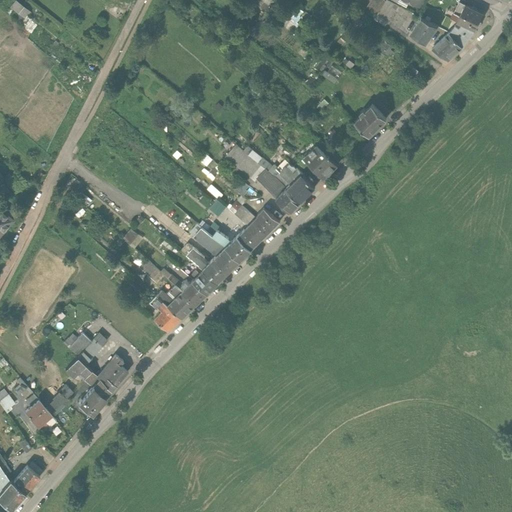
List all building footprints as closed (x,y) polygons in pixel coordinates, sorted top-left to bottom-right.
[(119,0),(118,0),(101,0),(100,5),(116,10),(119,0)] [(376,14),(384,0),(370,0),(366,9),(376,14)] [(397,3),(392,0),(384,0),(376,14),(388,21),(398,3),(397,3)] [(33,18),(12,2),(4,13),(24,29),(33,18)] [(454,13),(460,16),(466,6),(460,2),(454,13)] [(482,14),(466,6),(460,16),(457,22),(462,24),(474,30),(482,14)] [(388,21),(376,14),(373,19),(385,26),(388,21)] [(437,26),(421,16),(410,32),(426,43),(437,26)] [(474,30),(462,24),(459,27),(457,25),(450,33),(463,45),(474,30)] [(463,45),(450,33),(433,48),(448,59),(463,45)] [(397,52),(387,44),(377,57),(387,65),(397,52)] [(344,76),(321,58),(313,68),(336,87),(344,76)] [(386,118),(372,104),(366,110),(364,108),(360,112),(362,114),(355,120),(369,134),(386,118)] [(329,156),(317,144),(309,152),(310,153),(306,158),(324,177),(338,164),(330,155),(329,156)] [(258,163),(236,145),(226,156),(256,182),(262,175),(269,182),(266,185),(276,197),(286,187),(258,163)] [(283,175),(262,158),(258,163),(286,187),(291,183),(283,175)] [(303,173),(297,167),(295,169),(286,160),(277,168),(281,172),(281,173),(283,175),(291,183),(286,187),(300,201),(315,186),(302,173),(303,173)] [(300,201),(286,187),(276,197),(290,211),(300,201)] [(219,215),(227,205),(217,198),(209,208),(219,215)] [(236,215),(251,222),(255,213),(247,210),(247,209),(240,206),(236,215)] [(254,223),(267,236),(281,223),(267,209),(259,216),(260,217),(254,223)] [(254,223),(243,235),(255,248),(267,236),(254,223)] [(124,235),(135,245),(141,238),(131,228),(124,235)] [(219,238),(228,246),(242,260),(255,248),(243,235),(234,243),(223,234),(219,238)] [(228,246),(218,257),(232,271),(242,260),(228,246)] [(152,276),(158,267),(145,257),(139,267),(152,276)] [(218,257),(205,269),(219,283),(232,271),(218,257)] [(219,283),(205,269),(201,273),(197,270),(193,273),(197,277),(193,281),(207,295),(219,283)] [(182,284),(171,275),(168,278),(176,284),(182,291),(185,287),(182,284)] [(207,295),(193,281),(190,284),(186,281),(182,284),(185,287),(182,291),(197,305),(207,295)] [(182,291),(176,284),(170,290),(172,293),(169,296),(166,293),(165,294),(161,290),(156,295),(182,319),(197,305),(182,291)] [(182,319),(156,295),(150,302),(158,309),(160,312),(155,318),(170,332),(182,319)] [(108,340),(100,332),(93,339),(101,347),(108,340)] [(92,341),(82,333),(69,347),(78,356),(83,351),(92,341)] [(92,341),(83,351),(90,358),(101,347),(93,339),(92,341)] [(116,355),(97,376),(101,380),(104,382),(107,378),(116,386),(128,372),(120,365),(123,361),(116,355)] [(97,376),(77,357),(65,369),(74,378),(78,373),(93,388),(101,380),(97,376)] [(104,382),(101,380),(93,388),(91,391),(103,401),(116,386),(107,378),(104,382)] [(55,396),(43,383),(32,392),(39,400),(51,414),(62,403),(55,396)] [(70,388),(66,384),(59,392),(66,399),(73,393),(69,389),(70,388)] [(103,401),(91,391),(81,403),(93,413),(103,401)] [(66,399),(59,392),(55,396),(62,403),(66,399)] [(51,414),(39,400),(25,411),(40,429),(47,423),(52,424),(55,422),(56,421),(51,414)] [(31,448),(25,439),(19,443),(26,452),(31,448)] [(11,471),(0,454),(0,465),(6,475),(11,471)] [(6,475),(0,465),(0,490),(10,479),(6,475)] [(39,475),(27,465),(13,482),(25,492),(39,475)] [(13,482),(10,479),(0,490),(0,498),(11,508),(25,492),(13,482)]
